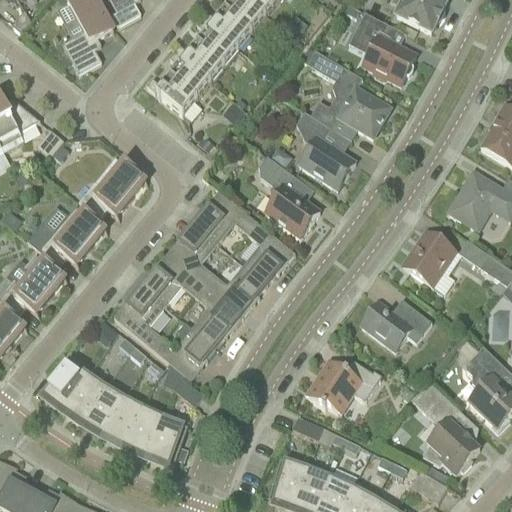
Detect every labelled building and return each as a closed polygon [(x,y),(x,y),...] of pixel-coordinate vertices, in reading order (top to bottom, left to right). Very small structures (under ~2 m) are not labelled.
[(114,42),(115,41),(91,0),(85,0),(68,10),(84,39),(61,51),(78,81),(101,69),(95,58),(100,51),(97,45),(111,37),(114,42)] [(105,0),(110,8),(116,19),(111,22),(117,34),(140,21),(134,10),(140,4),(137,0),(105,0)] [(238,55),(265,22),(238,0),(225,0),(233,7),(217,27),(207,19),(201,25),(238,55)] [(238,0),(265,22),(283,0),(238,0)] [(406,0),(396,22),(430,39),(447,4),(439,0),(406,0)] [(348,10),(344,18),(356,24),(359,17),(348,10)] [(319,11),(312,19),(321,27),(329,18),(319,11)] [(20,41),(30,29),(24,17),(11,33),(20,41)] [(380,44),(386,31),(364,19),(352,42),(368,50),(370,56),(363,71),(400,91),(405,82),(408,82),(411,79),(413,74),(411,71),(415,62),(380,44)] [(210,88),(238,55),(201,25),(196,32),(206,40),(189,60),(179,52),(174,59),(210,88)] [(281,41),(276,47),(284,53),(288,48),(281,41)] [(356,96),(362,85),(314,57),(306,71),(335,88),(332,94),(335,104),(329,114),(319,108),(310,122),(328,135),(332,137),(339,125),(372,145),(389,115),(356,96)] [(182,122),(210,88),(174,59),(169,65),(179,73),(162,94),(152,85),(146,93),(182,122)] [(2,110),(2,108),(0,105),(0,153),(3,159),(23,147),(19,140),(39,128),(11,104),(10,105),(2,110)] [(234,111),(224,122),(233,130),(243,119),(234,111)] [(511,116),(503,111),(494,127),(496,128),(480,155),(511,174),(511,173),(511,116)] [(328,135),(310,122),(304,119),(296,132),(305,138),(301,143),(308,156),(298,172),(337,197),(355,169),(320,147),(328,135)] [(205,144),(196,149),(210,162),(217,154),(205,144)] [(58,155),(53,162),(60,167),(68,157),(61,151),(58,155)] [(277,153),(271,165),(284,172),(291,161),(277,153)] [(286,195),(294,184),(266,163),(258,174),(260,184),(272,194),(270,196),(271,205),(274,207),(264,221),(299,246),(319,219),(286,195)] [(147,192),(148,191),(124,172),(106,194),(94,190),(78,209),(98,226),(106,216),(119,227),(120,226),(116,222),(143,189),(147,192)] [(511,187),(507,185),(501,196),(472,178),(448,219),(477,237),(490,216),(509,227),(511,222),(511,187)] [(246,241),(256,229),(218,198),(201,219),(203,220),(193,231),(217,251),(233,231),(246,241)] [(0,209),(0,218),(2,223),(8,216),(10,213),(7,210),(0,209)] [(108,240),(92,227),(75,213),(54,238),(43,229),(26,248),(58,274),(66,264),(79,275),(80,274),(76,271),(103,238),(107,241),(108,240)] [(277,282),(294,261),(256,229),(246,241),(259,252),(243,272),(266,291),(275,280),(277,282)] [(200,271),(217,251),(193,231),(184,242),(182,241),(166,261),(204,293),(213,281),(200,271)] [(432,293),(455,258),(425,238),(402,273),(432,293)] [(194,304),(204,293),(166,261),(149,282),(150,283),(141,294),(165,314),(181,293),(194,304)] [(67,290),(68,289),(35,262),(26,272),(26,271),(25,273),(20,269),(8,284),(13,288),(5,297),(0,303),(0,308),(18,323),(26,313),(39,324),(40,323),(35,319),(63,286),(67,290)] [(506,294),(511,286),(511,278),(488,262),(479,276),(497,288),(505,293),(506,294)] [(257,302),(266,291),(243,272),(226,292),(213,281),(204,293),(242,324),(259,304),(257,302)] [(497,288),(491,295),(498,301),(505,293),(497,288)] [(225,345),(242,324),(204,293),(194,304),(207,315),(191,335),(214,354),(223,343),(225,345)] [(148,334),(165,314),(141,294),(132,305),(130,304),(113,325),(151,356),(161,344),(148,334)] [(409,312),(399,325),(378,309),(361,332),(394,358),(406,343),(415,350),(431,329),(409,312)] [(22,333),(0,314),(0,362),(23,335),(27,339),(27,338),(22,333)] [(174,355),(161,344),(151,356),(169,371),(170,372),(184,383),(190,388),(207,367),(205,365),(206,364),(208,366),(215,357),(213,356),(214,354),(191,335),(184,330),(174,343),(180,348),(174,355)] [(129,361),(135,354),(124,345),(118,352),(129,361)] [(140,370),(145,363),(135,354),(129,361),(140,370)] [(511,403),(493,385),(503,374),(483,354),(465,371),(465,377),(471,382),(471,390),(478,398),(468,408),(497,436),(511,420),(511,403)] [(352,367),(345,377),(328,367),(305,403),(325,416),(327,412),(337,419),(350,399),(364,408),(380,385),(352,367)] [(87,382),(85,381),(69,368),(42,401),(62,416),(87,382)] [(152,368),(147,375),(158,384),(163,377),(152,368)] [(169,371),(165,376),(168,377),(165,384),(166,384),(179,390),(183,385),(184,383),(170,372),(169,371)] [(82,429),(105,394),(87,382),(62,416),(82,429)] [(204,403),(188,390),(183,385),(179,390),(173,397),(194,414),(204,403)] [(447,426),(457,415),(427,388),(411,407),(437,431),(438,429),(442,434),(426,451),(429,453),(423,464),(438,471),(440,469),(454,482),(460,476),(462,478),(471,468),(469,466),(479,455),(447,426)] [(405,393),(401,398),(402,404),(407,408),(414,400),(405,393)] [(102,442),(123,405),(105,394),(82,429),(102,442)] [(124,453),(142,415),(123,405),(102,442),(124,453)] [(145,463),(162,424),(142,415),(124,453),(145,463)] [(318,448),(323,435),(297,423),(292,436),(318,448)] [(173,474),(187,434),(162,424),(145,463),(173,474)] [(343,455),(347,446),(335,440),(330,448),(343,455)] [(356,461),(360,453),(347,446),(343,455),(356,461)] [(389,478),(393,470),(381,464),(377,472),(389,478)] [(294,511),(308,476),(299,473),(280,466),(268,507),(283,511),(294,511)] [(16,478),(17,475),(0,467),(0,511),(24,511),(32,499),(21,493),(26,484),(16,478)] [(402,484),(406,476),(393,470),(389,478),(402,484)] [(318,511),(330,485),(308,476),(294,511),(318,511)] [(435,476),(430,484),(443,491),(448,483),(435,476)] [(443,491),(430,484),(419,477),(410,492),(437,510),(447,494),(443,491)] [(355,487),(351,494),(330,485),(318,511),(343,511),(356,487),(355,487)] [(369,511),(378,498),(356,487),(343,511),(369,511)] [(60,498),(58,501),(48,496),(43,505),(32,499),(24,511),(78,511),(79,511),(60,498)] [(383,511),(374,507),(378,499),(378,498),(369,511),(383,511)]
